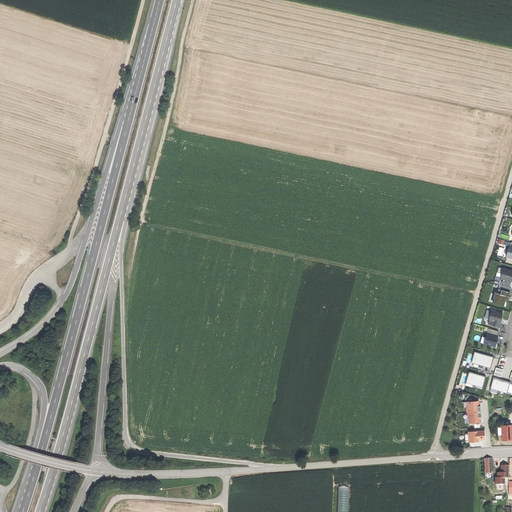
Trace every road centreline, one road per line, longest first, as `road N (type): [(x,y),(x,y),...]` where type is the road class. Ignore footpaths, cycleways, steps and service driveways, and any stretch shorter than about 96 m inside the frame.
road 1 (trunk): [(286,467),(130,445),(125,199)]
road 2 (trunk): [(126,120),(30,487)]
road 3 (track): [(144,0),(66,252),(0,329)]
road 4 (track): [(477,294),(140,223)]
road 5 (trunk): [(39,511),(125,199)]
road 6 (track): [(511,173),(432,455)]
road 7 (trunk): [(126,120),(67,290),(43,324),(0,354)]
road 8 (track): [(140,223),(193,0)]
road 9 (tertiary): [(511,452),(286,467)]
road 10 (trunk): [(125,199),(176,0)]
road 11 (trunk): [(125,199),(176,0)]
road 12 (tertiary): [(286,467),(96,471)]
road 13 (trunk): [(0,366),(16,367),(42,391),(30,487)]
road 14 (track): [(31,376),(29,441),(13,483),(0,493)]
road 15 (trunk): [(159,0),(126,120)]
road 16 (track): [(106,511),(128,496),(224,502)]
